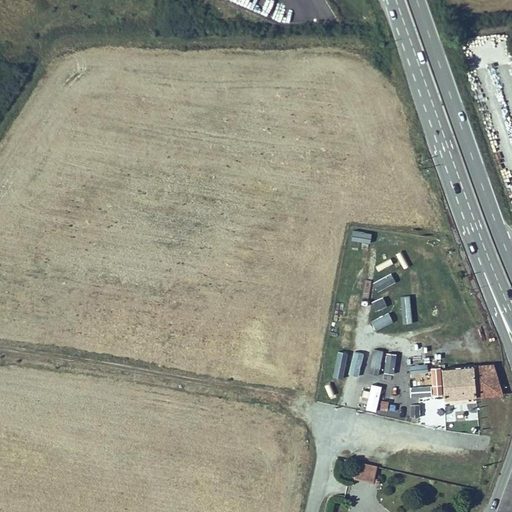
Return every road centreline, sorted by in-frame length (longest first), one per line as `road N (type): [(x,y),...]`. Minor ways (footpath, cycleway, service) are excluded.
road 1 (trunk): [(511,253),(419,0)]
road 2 (trunk): [(395,0),(459,182)]
road 3 (trunk): [(459,182),(511,348)]
road 4 (unclassified): [(311,511),(328,440),(344,426),(389,430)]
road 5 (trunk): [(459,182),(511,304)]
